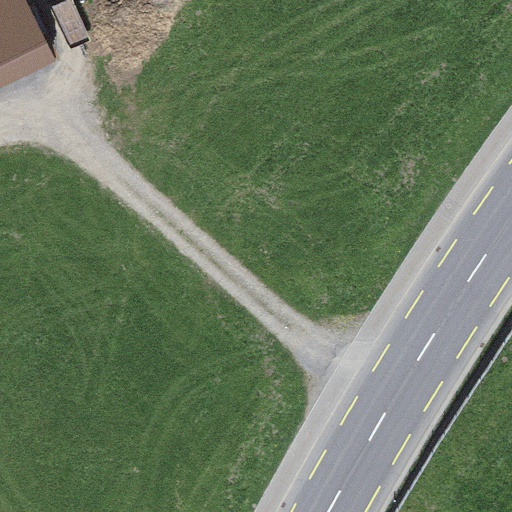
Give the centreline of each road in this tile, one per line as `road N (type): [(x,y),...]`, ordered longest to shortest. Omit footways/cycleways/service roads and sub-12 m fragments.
road 1 (track): [(386,409),(2,85)]
road 2 (primary): [(329,511),(386,409),(511,223)]
